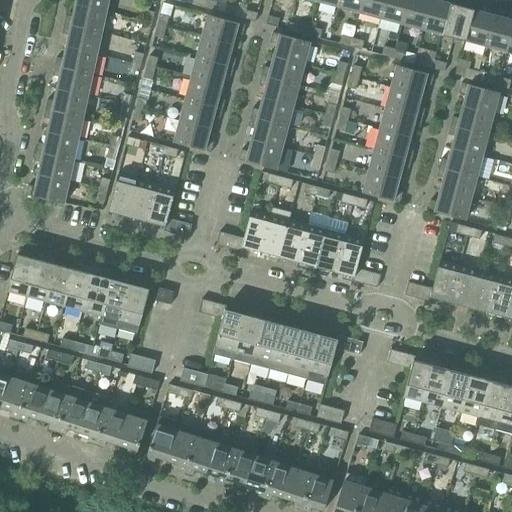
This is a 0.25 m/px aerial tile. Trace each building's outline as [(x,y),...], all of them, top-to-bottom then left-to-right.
[(76,0),(76,4),(107,11),(109,0),(76,0)] [(212,0),(205,0),(204,7),(215,10),(217,1),(212,0)] [(341,0),(339,7),(360,12),(363,0),(341,0)] [(363,0),(360,12),(381,18),(385,0),(363,0)] [(385,0),(381,18),(402,24),(408,0),(385,0)] [(408,0),(402,24),(424,29),(431,0),(408,0)] [(431,0),(424,29),(444,35),(452,3),(441,0),(431,0)] [(461,39),(464,40),(473,9),(470,8),(452,3),(444,35),(461,39)] [(67,14),(65,24),(103,32),(107,11),(76,4),(73,16),(67,14)] [(239,7),(228,4),(225,13),(237,16),(239,7)] [(464,40),(486,46),(496,8),(487,6),(485,12),(473,9),(464,40)] [(486,46),(507,52),(511,33),(511,19),(504,17),(506,11),(496,8),(486,46)] [(244,18),(257,21),(259,12),(246,9),(244,18)] [(147,10),(144,21),(153,23),(156,12),(147,10)] [(161,13),(158,24),(167,27),(170,16),(161,13)] [(208,14),(202,36),(233,44),(236,33),(243,35),(246,24),(208,14)] [(269,15),(267,24),(278,27),(280,18),(269,15)] [(153,23),(144,21),(141,32),(150,34),(153,23)] [(69,34),(67,46),(98,53),(103,32),(65,24),(62,33),(69,34)] [(167,27),(158,24),(155,36),(164,38),(167,27)] [(298,32),(309,35),(312,27),(301,24),(298,32)] [(312,27),(309,35),(321,38),(323,30),(312,27)] [(277,44),(274,55),(305,64),(311,42),(274,32),(271,42),(277,44)] [(342,35),(340,43),(351,46),(353,38),(342,35)] [(202,36),(197,57),(234,67),(237,58),(230,56),(233,44),(202,36)] [(353,38),(351,46),(362,49),(365,41),(353,38)] [(57,56),(55,66),(93,74),(98,53),(67,46),(64,58),(57,56)] [(382,55),(393,58),(396,49),(385,46),(382,55)] [(396,49),(393,58),(405,61),(407,52),(396,49)] [(136,51),(133,62),(141,65),(144,54),(136,51)] [(150,55),(147,66),(156,68),(159,57),(150,55)] [(265,65),(262,74),(300,85),(305,64),(274,55),(271,67),(265,65)] [(415,63),(426,66),(428,58),(417,55),(415,63)] [(197,57),(191,78),(222,86),(225,75),(232,76),(234,67),(197,57)] [(447,63),(435,60),(433,68),(445,71),(447,63)] [(340,61),(337,72),(345,74),(348,63),(340,61)] [(141,65),(133,62),(130,73),(138,76),(141,65)] [(397,64),(391,86),(422,95),(425,83),(432,85),(435,75),(397,64)] [(354,65),(351,76),(360,78),(363,67),(354,65)] [(455,74),(467,77),(469,68),(458,65),(455,74)] [(60,76),(57,88),(89,95),(93,74),(55,66),(53,75),(60,76)] [(156,68),(147,66),(144,77),(153,80),(156,68)] [(345,74),(337,72),(334,83),(342,85),(345,74)] [(266,85),(263,97),(294,105),(300,85),(262,74),(260,84),(266,85)] [(487,83),(498,85),(500,77),(490,74),(487,83)] [(360,78),(351,76),(348,87),(357,89),(360,78)] [(500,77),(498,85),(509,88),(511,80),(500,77)] [(191,78),(186,99),(223,109),(226,100),(219,98),(222,86),(191,78)] [(466,94),(463,106),(494,114),(500,92),(462,82),(460,92),(466,94)] [(391,86),(386,107),(423,117),(426,108),(419,106),(422,95),(391,86)] [(48,99),(46,108),(84,116),(89,95),(57,88),(55,100),(48,99)] [(125,93),(122,104),(130,106),(133,95),(125,93)] [(139,97),(136,108),(145,110),(148,99),(139,97)] [(253,107),(251,116),(289,126),(294,105),(263,97),(260,109),(253,107)] [(186,99),(180,120),(211,128),(214,116),(221,118),(223,109),(186,99)] [(329,103),(326,114),(334,116),(337,105),(329,103)] [(130,106),(122,104),(119,115),(127,117),(130,106)] [(453,116),(451,125),(489,135),(494,114),(463,106),(460,117),(453,116)] [(343,107),(340,118),(349,120),(351,109),(343,107)] [(386,107),(380,128),(411,137),(414,125),(421,127),(423,117),(386,107)] [(51,119),(48,131),(79,138),(84,116),(46,108),(44,117),(51,119)] [(145,110),(136,108),(133,119),(142,121),(145,110)] [(334,116),(326,114),(323,125),(331,127),(334,116)] [(255,127),(252,139),(283,147),(289,126),(251,116),(249,125),(255,127)] [(349,120),(340,118),(337,129),(346,131),(349,120)] [(211,128),(180,120),(174,142),(212,152),(214,141),(208,140),(211,128)] [(455,136),(452,147),(483,156),(489,135),(451,125),(448,134),(455,136)] [(380,128),(374,149),(412,159),(414,150),(408,148),(411,137),(380,128)] [(39,142),(37,151),(75,159),(79,138),(48,131),(45,143),(39,142)] [(113,135),(111,146),(119,149),(122,137),(113,135)] [(126,144),(140,148),(142,139),(129,136),(126,144)] [(283,147),(252,139),(249,151),(242,149),(240,159),(277,169),(283,147)] [(152,151),(165,155),(167,146),(155,143),(152,151)] [(318,145),(315,156),(323,158),(326,147),(318,145)] [(119,149),(111,146),(108,157),(116,160),(119,149)] [(167,146),(165,155),(177,158),(179,149),(167,146)] [(442,157),(440,167),(478,177),(483,156),(452,147),(449,159),(442,157)] [(332,148),(329,159),(337,162),(340,151),(332,148)] [(374,149),(369,170),(400,178),(403,167),(409,168),(412,159),(374,149)] [(41,162),(39,174),(70,181),(75,159),(37,151),(35,160),(41,162)] [(323,158),(315,156),(312,167),(320,169),(323,158)] [(337,162),(329,159),(326,171),(335,173),(337,162)] [(444,178),(441,189),(472,198),(478,177),(440,167),(437,176),(444,178)] [(400,178),(369,170),(363,192),(400,202),(403,192),(397,190),(400,178)] [(267,182),(279,185),(281,177),(269,173),(267,182)] [(70,181),(39,174),(36,185),(29,184),(27,195),(65,203),(70,181)] [(109,211),(128,217),(138,179),(119,174),(109,211)] [(102,177),(99,188),(108,190),(111,179),(102,177)] [(281,177),(279,185),(292,188),(294,180),(281,177)] [(128,217),(147,222),(157,184),(138,179),(128,217)] [(304,192),(316,195),(319,186),(307,183),(304,192)] [(147,222),(165,226),(166,227),(169,217),(176,189),(157,184),(147,222)] [(319,186),(316,195),(329,198),(331,190),(319,186)] [(108,190),(99,188),(96,199),(105,201),(108,190)] [(472,198),(441,189),(438,201),(431,199),(428,210),(466,220),(472,198)] [(341,202),(353,205),(356,196),(344,193),(341,202)] [(511,196),(506,195),(503,206),(511,208),(511,196)] [(356,196),(353,205),(366,208),(368,200),(356,196)] [(511,208),(503,206),(500,217),(509,219),(511,208)] [(261,252),(280,257),(290,220),(292,212),(273,207),(271,215),(261,252)] [(308,225),(298,262),(317,267),(327,230),(331,214),(312,209),(308,225)] [(243,247),(261,252),(271,215),(252,210),(244,237),(242,247),(243,247)] [(166,227),(165,226),(164,230),(189,237),(193,224),(169,217),(166,227)] [(280,257),(298,262),(308,225),(290,220),(280,257)] [(456,232),(468,235),(470,227),(458,224),(456,232)] [(470,227),(468,235),(480,239),(483,230),(470,227)] [(317,267),(335,272),(345,235),(327,230),(317,267)] [(242,251),(243,247),(242,247),(244,237),(220,231),(217,244),(242,251)] [(493,242),(505,245),(507,237),(495,233),(493,242)] [(335,272),(354,277),(355,277),(357,268),(365,240),(345,235),(335,272)] [(8,291),(28,296),(38,259),(18,253),(8,291)] [(28,296),(46,301),(56,263),(38,259),(28,296)] [(431,297),(450,302),(460,265),(440,260),(433,288),(430,297),(431,297)] [(46,301),(65,306),(75,268),(56,263),(46,301)] [(450,302),(469,307),(478,270),(460,265),(450,302)] [(65,306),(83,311),(93,273),(75,268),(65,306)] [(355,277),(354,277),(353,281),(378,287),(382,274),(357,268),(355,277)] [(469,307),(487,312),(497,275),(478,270),(469,307)] [(83,311),(102,316),(112,278),(93,273),(83,311)] [(487,312),(506,317),(511,293),(511,279),(497,275),(487,312)] [(102,316),(100,323),(118,328),(130,283),(112,278),(102,316)] [(430,301),(431,297),(430,297),(433,288),(409,281),(406,295),(430,301)] [(149,288),(130,283),(118,328),(138,333),(147,298),(150,288),(149,288)] [(150,284),(149,288),(150,288),(147,298),(171,304),(175,291),(150,284)] [(199,311),(223,318),(225,309),(226,309),(227,305),(202,298),(199,311)] [(213,354),(233,359),(245,314),(226,309),(225,309),(223,318),(213,354)] [(233,359),(251,364),(263,319),(245,314),(233,359)] [(251,364),(270,369),(282,324),(263,319),(251,364)] [(0,320),(0,329),(11,333),(13,324),(0,320)] [(270,369),(288,374),(301,329),(282,324),(270,369)] [(23,337),(36,340),(38,331),(26,328),(23,337)] [(288,374),(307,379),(319,334),(301,329),(288,374)] [(38,331),(36,340),(48,343),(50,335),(38,331)] [(319,334),(307,379),(327,384),(336,348),(338,339),(337,339),(319,334)] [(339,335),(337,339),(338,339),(336,348),(360,354),(363,341),(339,335)] [(61,346),(73,350),(75,341),(63,338),(61,346)] [(7,347),(19,350),(22,342),(9,339),(7,347)] [(75,341),(73,350),(85,353),(87,344),(75,341)] [(22,342),(19,350),(31,354),(34,345),(22,342)] [(98,356),(110,359),(112,351),(100,348),(98,356)] [(46,358),(59,361),(61,352),(49,349),(46,358)] [(387,362),(412,368),(414,359),(415,359),(416,355),(391,349),(387,362)] [(112,351),(110,359),(122,363),(124,354),(112,351)] [(61,352),(59,361),(71,364),(73,356),(61,352)] [(156,360),(131,353),(128,366),(153,373),(156,360)] [(404,396),(424,401),(433,364),(415,359),(414,359),(412,368),(404,396)] [(86,368),(98,371),(100,363),(88,360),(86,368)] [(0,406),(1,407),(14,368),(0,363),(0,406)] [(100,363),(98,371),(110,375),(112,366),(100,363)] [(424,401),(442,406),(452,369),(433,364),(424,401)] [(181,380),(205,387),(209,374),(184,367),(181,380)] [(10,416),(19,419),(31,382),(33,375),(14,368),(1,407),(12,410),(10,416)] [(442,406),(461,411),(470,374),(452,369),(442,406)] [(461,411),(479,416),(489,379),(470,374),(461,411)] [(133,383),(146,386),(148,378),(136,375),(133,383)] [(148,378),(146,386),(158,389),(160,381),(148,378)] [(477,424),(496,429),(507,384),(489,379),(479,416),(477,424)] [(212,389),(224,392),(226,384),(214,380),(212,389)] [(49,428),(58,431),(72,387),(52,381),(50,388),(40,419),(51,423),(49,428)] [(29,416),(40,419),(50,388),(31,382),(19,419),(27,421),(29,416)] [(167,392),(179,395),(181,387),(169,383),(167,392)] [(226,384),(224,392),(236,395),(238,387),(226,384)] [(511,385),(507,384),(496,429),(511,432),(511,385)] [(72,385),(72,387),(58,431),(66,434),(68,428),(79,432),(92,391),(72,385)] [(181,387),(179,395),(191,398),(194,390),(181,387)] [(249,399),(261,402),(264,393),(251,390),(249,399)] [(88,441),(97,444),(108,407),(111,398),(92,391),(79,432),(90,435),(88,441)] [(264,393),(261,402),(273,405),(276,397),(264,393)] [(216,405),(228,408),(230,400),(218,396),(216,405)] [(230,400),(228,408),(240,411),(242,403),(230,400)] [(286,408),(298,412),(301,403),(288,400),(286,408)] [(301,403),(298,412),(311,415),(313,406),(301,403)] [(345,410),(320,403),(317,417),(342,423),(345,410)] [(128,413),(118,444),(129,447),(127,453),(136,456),(151,412),(130,406),(128,413)] [(107,440),(118,444),(128,413),(108,407),(97,444),(105,446),(107,440)] [(255,415),(267,419),(269,410),(257,407),(255,415)] [(269,410),(267,419),(279,422),(282,413),(269,410)] [(157,456),(168,460),(180,422),(160,415),(146,459),(155,462),(157,456)] [(294,426),(307,429),(309,421),(297,417),(294,426)] [(369,431),(394,437),(398,424),(373,417),(369,431)] [(309,421),(307,429),(319,432),(321,424),(309,421)] [(180,422),(168,460),(179,464),(177,469),(186,472),(200,428),(180,422)] [(196,469),(207,473),(219,434),(200,428),(186,472),(194,475),(196,469)] [(334,436),(347,440),(349,431),(336,428),(334,436)] [(401,439),(413,442),(415,434),(403,431),(401,439)] [(216,482),(224,484),(238,440),(219,434),(207,473),(218,476),(216,482)] [(359,434),(357,443),(369,446),(372,437),(359,434)] [(415,434),(413,442),(425,446),(427,437),(415,434)] [(235,481),(246,485),(256,454),(258,447),(238,440),(224,484),(233,487),(235,481)] [(438,449),(450,452),(452,444),(440,440),(438,449)] [(385,450),(397,453),(399,445),(387,441),(385,450)] [(452,444),(450,452),(462,455),(464,447),(452,444)] [(399,445),(397,453),(409,457),(411,448),(399,445)] [(475,459),(487,462),(489,454),(477,450),(475,459)] [(424,461),(436,464),(438,455),(426,452),(424,461)] [(255,494),(263,497),(275,460),(256,454),(246,485),(257,488),(255,494)] [(489,454),(487,462),(499,465),(501,457),(489,454)] [(438,455),(436,464),(448,467),(451,459),(438,455)] [(294,507),(302,509),(316,465),(297,459),(294,467),(284,497),(295,501),(294,507)] [(273,494),(284,497),(294,467),(275,460),(263,497),(271,500),(273,494)] [(463,471),(475,474),(478,466),(466,463),(463,471)] [(316,465),(302,509),(310,511),(312,506),(324,510),(336,472),(316,465)] [(478,466),(475,474),(488,478),(490,469),(478,466)] [(334,511),(356,511),(365,486),(365,487),(368,479),(347,472),(334,511)] [(503,482),(511,484),(511,474),(505,473),(503,482)] [(377,511),(399,511),(406,491),(387,485),(384,493),(377,511)] [(356,511),(377,511),(384,493),(365,487),(365,486),(356,511)] [(399,511),(420,511),(425,497),(406,491),(399,511)] [(420,511),(442,511),(445,504),(425,497),(420,511)]
